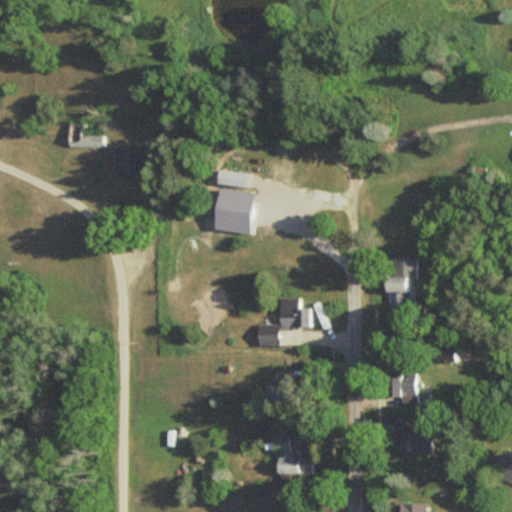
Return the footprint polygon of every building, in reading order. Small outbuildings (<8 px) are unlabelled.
[(65,147),(104,147),(104,135),(82,135),(82,123),(65,123),(65,147)] [(137,174),(137,145),(111,145),(111,174),(137,174)] [(416,257),(391,256),(391,275),(381,275),(381,291),(387,291),(387,300),(416,301),(416,257)] [(301,305),(301,296),(279,296),(279,326),(307,326),(307,305),(301,305)] [(383,395),(398,395),(399,402),(417,401),(416,371),(382,372),(383,395)] [(393,452),(430,452),(430,425),(393,425),(393,452)] [(273,472),(313,473),(313,456),(290,455),(290,432),(269,431),(269,451),(273,451),(273,472)] [(491,473),(511,481),(511,454),(501,450),(491,473)] [(425,511),(425,501),(399,502),(398,511),(425,511)]
